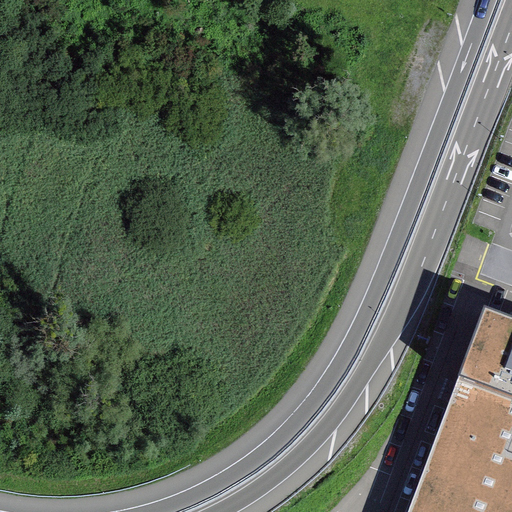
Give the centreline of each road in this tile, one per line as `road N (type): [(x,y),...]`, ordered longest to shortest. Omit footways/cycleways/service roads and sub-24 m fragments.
road 1 (motorway): [(488,0),(363,320),(323,388),(241,467),(135,511)]
road 2 (motorway): [(229,511),(325,439),(388,349),(511,38)]
